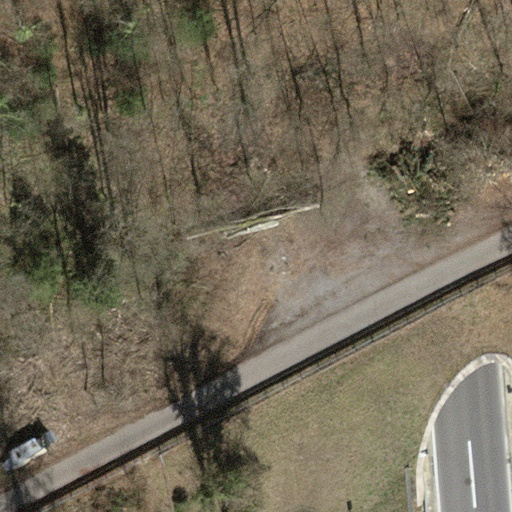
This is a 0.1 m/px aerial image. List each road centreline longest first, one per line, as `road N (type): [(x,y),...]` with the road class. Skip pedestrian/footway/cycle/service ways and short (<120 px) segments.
road 1 (track): [(1,511),(511,248)]
road 2 (motorway): [(222,0),(276,511)]
road 3 (motorway): [(476,511),(432,0)]
